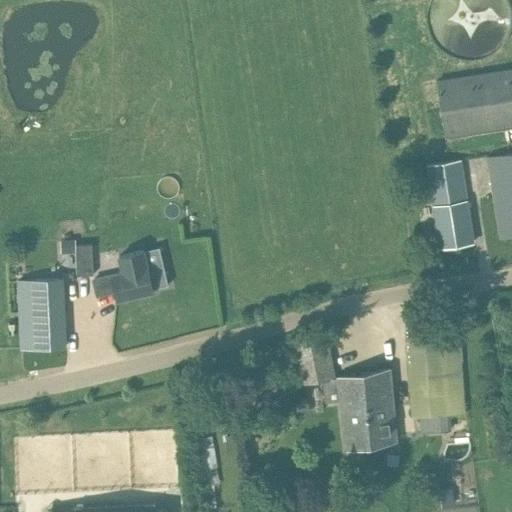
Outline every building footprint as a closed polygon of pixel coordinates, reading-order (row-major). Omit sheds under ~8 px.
[(431,0),(435,43),(499,38),(495,0),(431,0)] [(511,126),(511,67),(436,79),(445,137),(511,126)] [(511,154),(488,158),(500,237),(511,235),(511,154)] [(473,242),(460,159),(428,164),(441,247),(473,242)] [(92,244),(76,245),(77,275),(93,274),(92,244)] [(153,288),(168,285),(163,262),(147,265),(144,250),(119,256),(122,271),(112,274),(112,275),(94,279),(97,295),(116,290),(117,299),(153,290),(153,288)] [(66,346),(63,278),(19,280),(22,348),(66,346)] [(457,314),(406,317),(413,416),(419,416),(421,432),(448,430),(447,414),(464,412),(457,314)] [(376,391),(392,388),(390,368),(333,377),(325,335),(295,340),(303,383),(322,379),(326,402),(340,399),(341,411),(375,405),(374,400),(377,400),(376,391)] [(254,394),(250,377),(234,382),(238,398),(254,394)] [(375,405),(341,411),(346,448),(396,440),(392,388),(376,391),(377,400),(374,400),(375,405)] [(452,498),(450,485),(430,488),(432,501),(452,498)]
